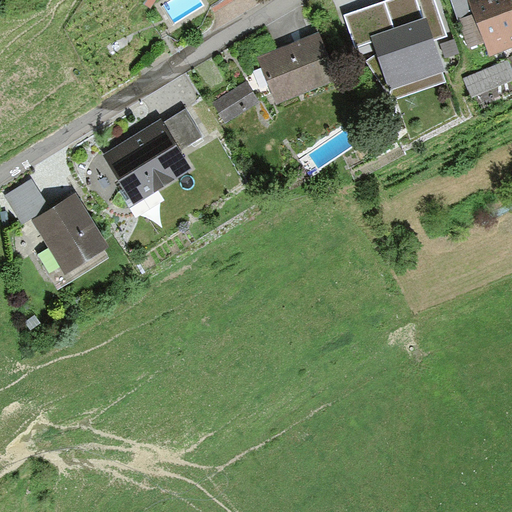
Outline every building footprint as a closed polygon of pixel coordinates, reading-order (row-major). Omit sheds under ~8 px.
[(356,48),(374,41),(373,36),(427,17),(435,38),(446,34),(433,0),(383,0),(344,14),(356,48)] [(467,0),(451,0),(458,18),(472,13),(467,0)] [(511,37),(511,36),(511,0),(467,0),(472,13),(458,18),(469,50),(484,44),(488,55),(511,45),(511,37)] [(435,38),(427,17),(373,36),(374,41),(378,54),(367,62),(393,99),(446,81),(443,72),(445,71),(435,38)] [(275,102),(336,77),(317,33),(256,58),(275,102)] [(453,40),(440,45),(445,58),(458,53),(453,40)] [(511,80),(511,68),(508,59),(465,78),(473,96),(511,80)] [(224,123),(257,102),(245,84),(212,105),(224,123)] [(164,122),(180,150),(203,136),(186,109),(164,122)] [(132,206),(192,169),(180,150),(164,122),(162,119),(102,155),(132,206)] [(5,196),(23,224),(30,220),(49,208),(30,180),(5,196)] [(62,274),(107,248),(75,194),(49,208),(30,220),(62,274)]
